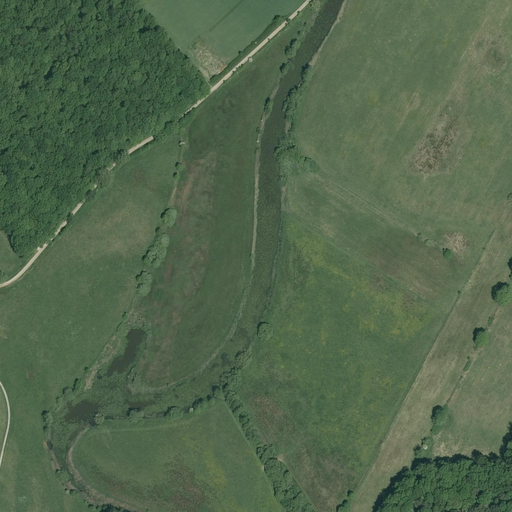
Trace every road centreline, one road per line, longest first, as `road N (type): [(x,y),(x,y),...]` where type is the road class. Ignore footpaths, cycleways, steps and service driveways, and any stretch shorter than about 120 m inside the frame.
road 1 (track): [(115,161),(76,148),(25,156),(0,98)]
road 2 (track): [(209,92),(124,0)]
